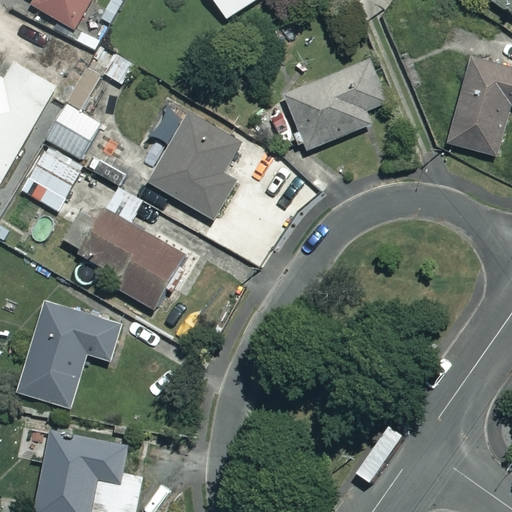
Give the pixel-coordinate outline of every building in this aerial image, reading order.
[(42,0),(37,9),(82,33),(99,0),(42,0)] [(266,0),(218,0),(232,21),(266,0)] [(511,0),(502,0),(499,5),(511,14),(511,0)] [(139,67),(121,57),(109,78),(128,88),(139,67)] [(511,70),(479,61),(454,147),(502,161),(511,126),(511,70)] [(10,83),(0,77),(0,192),(2,193),(61,90),(19,66),(10,83)] [(400,120),(378,66),(291,101),(313,155),(400,120)] [(99,104),(80,93),(52,142),(86,162),(106,127),(90,118),(99,104)] [(249,148),(179,107),(160,140),(176,150),(155,186),(219,224),(242,185),(231,179),(249,148)] [(89,171),(52,150),(27,195),(64,215),(89,171)] [(148,205),(123,191),(103,226),(86,217),(70,246),(126,277),(118,291),(162,315),(193,259),(136,227),(148,205)] [(127,329),(52,306),(24,397),(77,413),(94,358),(116,365),(127,329)] [(134,451),(57,438),(43,511),(142,511),(147,483),(128,480),(134,451)]
